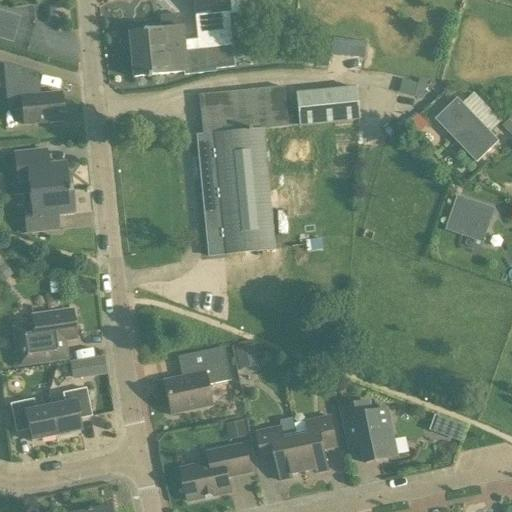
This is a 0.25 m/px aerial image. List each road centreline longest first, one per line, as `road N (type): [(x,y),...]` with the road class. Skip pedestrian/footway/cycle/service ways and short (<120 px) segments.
road 1 (residential): [(141,457),(119,338),(82,0)]
road 2 (residential): [(309,511),(511,467)]
road 3 (residential): [(0,478),(35,480),(141,457)]
